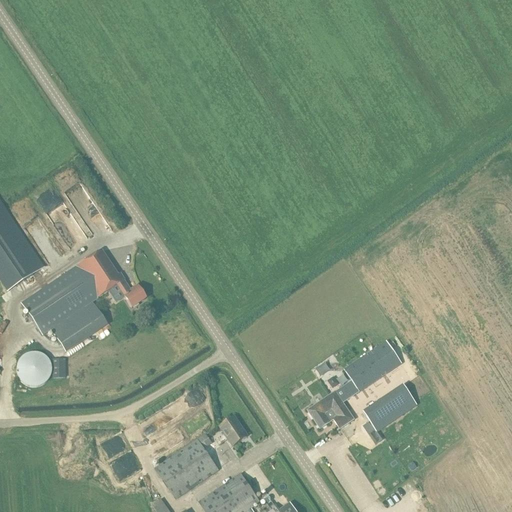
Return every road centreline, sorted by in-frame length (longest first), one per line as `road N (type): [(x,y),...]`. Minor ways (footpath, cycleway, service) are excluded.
road 1 (unclassified): [(229,345),(0,8)]
road 2 (unclassified): [(0,418),(114,414),(229,345)]
road 3 (unclassified): [(340,511),(229,345)]
